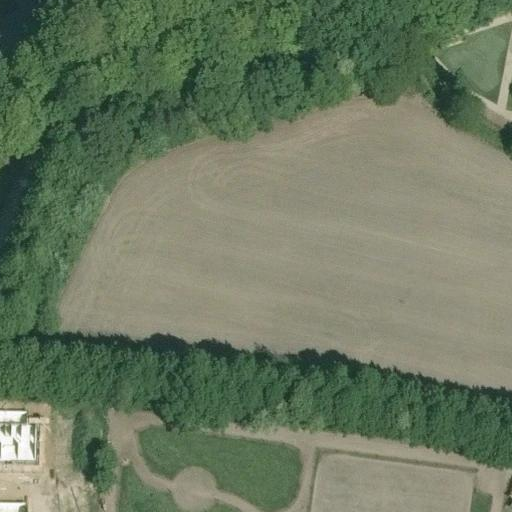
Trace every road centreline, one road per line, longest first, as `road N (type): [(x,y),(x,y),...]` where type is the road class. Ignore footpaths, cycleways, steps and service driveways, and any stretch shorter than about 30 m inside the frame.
road 1 (unclassified): [(73,96),(367,0)]
road 2 (residential): [(0,270),(73,96)]
